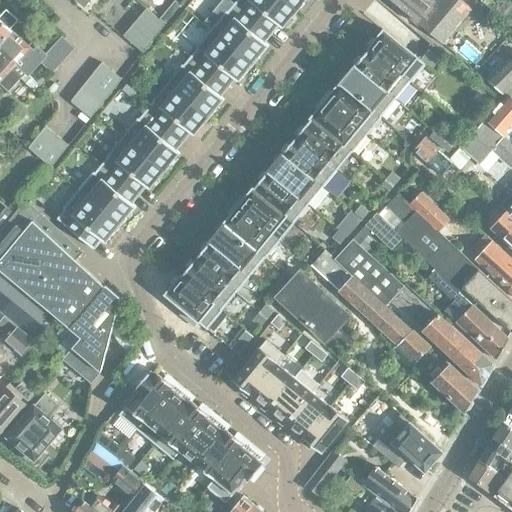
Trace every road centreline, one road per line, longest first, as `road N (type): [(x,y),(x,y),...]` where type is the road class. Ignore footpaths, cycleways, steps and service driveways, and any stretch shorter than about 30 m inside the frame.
road 1 (residential): [(340,0),(129,262),(167,350),(283,451),(294,511)]
road 2 (residential): [(427,511),(511,366)]
